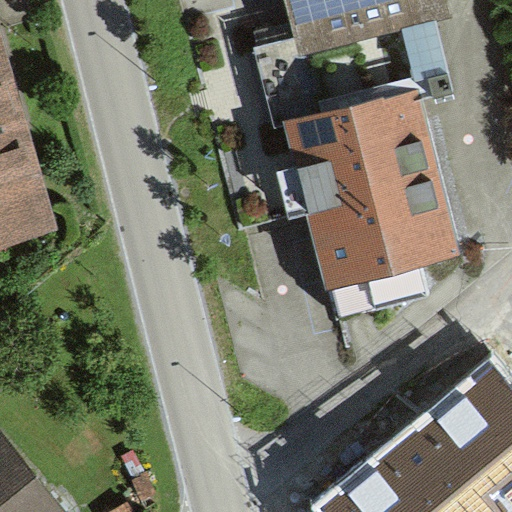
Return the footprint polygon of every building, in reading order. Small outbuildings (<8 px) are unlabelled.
[(455,31),(446,0),(281,0),(293,45),(251,56),(273,136),(288,132),(417,97),(453,88),(440,35),(455,31)] [(24,123),(0,39),(0,252),(57,236),(24,123)] [(462,267),(417,97),(288,132),(302,186),(331,301),(462,267)] [(507,511),(511,508),(511,445),(471,394),(432,427),(376,475),(407,511),(507,511)] [(0,511),(54,511),(0,444),(0,511)]
